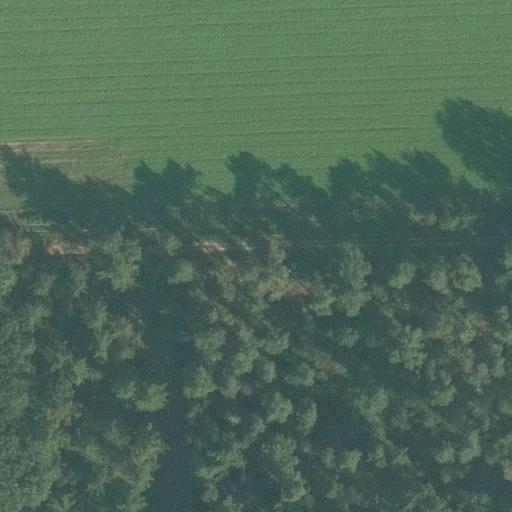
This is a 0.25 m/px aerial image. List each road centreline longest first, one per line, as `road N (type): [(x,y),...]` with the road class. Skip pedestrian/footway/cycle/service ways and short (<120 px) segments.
road 1 (track): [(0,234),(511,220)]
road 2 (track): [(135,248),(511,241)]
road 3 (track): [(174,511),(135,248)]
road 4 (track): [(135,248),(0,251)]
